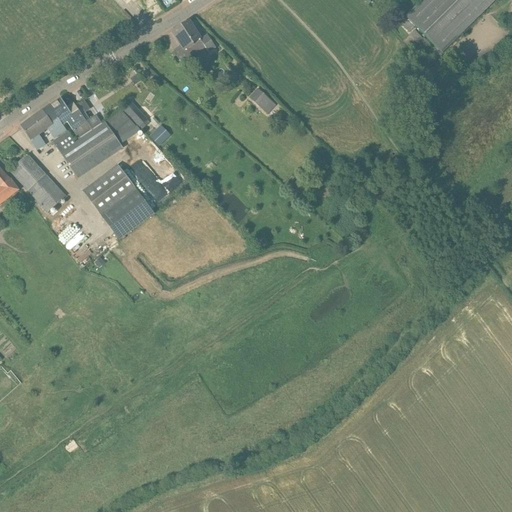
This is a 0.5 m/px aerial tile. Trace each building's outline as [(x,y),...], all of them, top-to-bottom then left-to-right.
[(421,0),(405,16),(415,27),(442,54),(496,0),(421,0)] [(415,27),(405,16),(404,15),(398,21),(401,23),(400,24),(409,33),(415,27)] [(200,39),(189,22),(173,32),(181,46),(185,51),(178,56),(182,62),(198,52),(205,47),(209,53),(216,48),(208,35),(200,39)] [(263,111),(271,101),(258,89),(249,98),(263,111)] [(66,107),(61,99),(48,108),(53,116),(55,114),(63,126),(67,123),(78,139),(92,130),(77,106),(76,107),(73,103),(66,107)] [(66,130),(55,114),(53,116),(48,108),(43,111),(21,127),(36,150),(44,145),(38,136),(48,129),(54,138),(66,130)] [(78,177),(89,169),(82,160),(115,137),(118,141),(137,127),(121,109),(109,119),(99,126),(100,127),(79,141),(73,132),(69,135),(67,132),(52,141),(78,177)] [(162,125),(150,136),(160,147),(172,137),(162,125)] [(65,196),(56,186),(28,155),(10,171),(47,213),(65,196)] [(102,216),(137,190),(118,165),(83,192),(102,216)] [(8,177),(0,168),(0,187),(0,188),(0,187),(0,203),(18,190),(8,177)] [(120,240),(155,214),(147,204),(137,190),(102,216),(120,240)] [(100,258),(94,263),(99,269),(105,264),(100,258)] [(4,335),(0,338),(0,348),(9,340),(4,335)]
